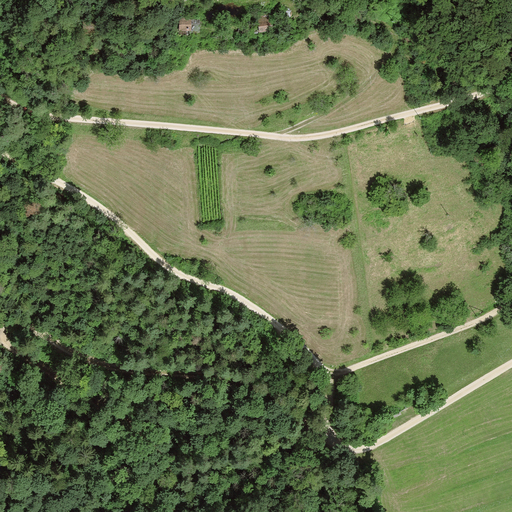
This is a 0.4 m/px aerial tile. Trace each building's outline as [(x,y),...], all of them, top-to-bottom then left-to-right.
[(302,13),(283,12),(282,20),(302,21),(302,13)] [(270,14),(256,15),(258,32),(271,31),(270,14)] [(190,20),(179,20),(179,33),(190,33),(190,20)] [(95,21),(82,21),(82,34),(95,33),(95,21)] [(391,410),(394,417),(412,408),(409,401),(391,410)]
